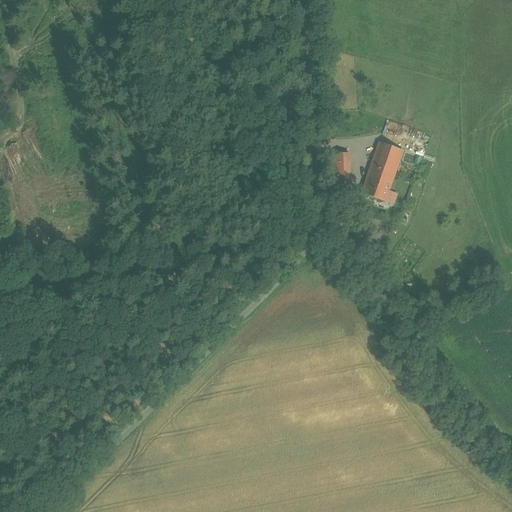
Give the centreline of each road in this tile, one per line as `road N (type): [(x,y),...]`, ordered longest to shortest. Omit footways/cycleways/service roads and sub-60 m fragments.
road 1 (unclassified): [(45,511),(322,232)]
road 2 (track): [(0,304),(322,232)]
road 3 (unclassified): [(511,449),(322,232)]
road 4 (unclassified): [(322,232),(310,0)]
road 5 (track): [(2,0),(19,96),(16,123),(0,137)]
